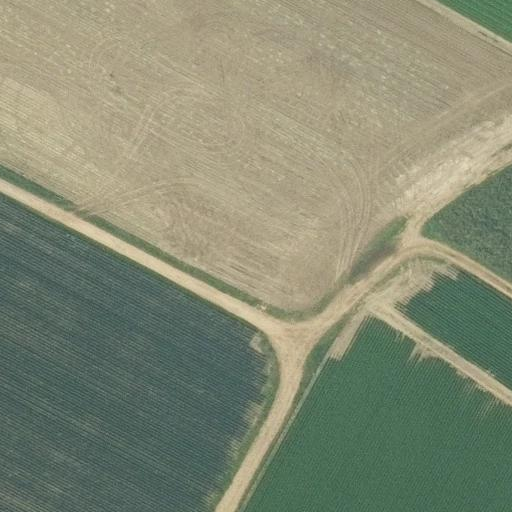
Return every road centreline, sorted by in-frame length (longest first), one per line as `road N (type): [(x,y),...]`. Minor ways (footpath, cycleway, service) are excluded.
road 1 (track): [(0,187),(305,345)]
road 2 (track): [(305,345),(396,236),(511,163)]
road 3 (track): [(305,345),(221,511)]
road 4 (track): [(396,236),(511,296)]
